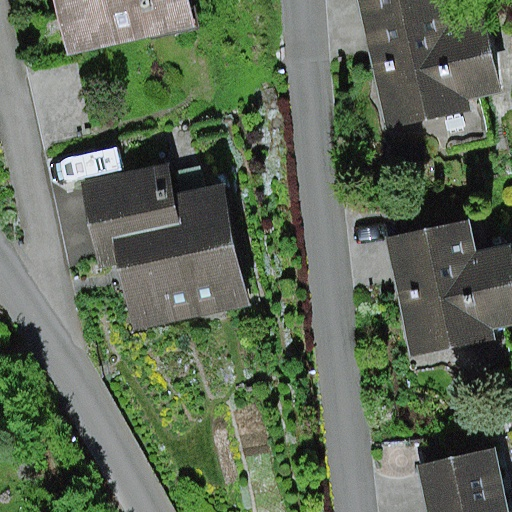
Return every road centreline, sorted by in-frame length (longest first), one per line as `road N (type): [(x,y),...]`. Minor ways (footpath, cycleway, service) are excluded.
road 1 (residential): [(302,0),(348,511)]
road 2 (residential): [(149,511),(61,349),(0,276)]
